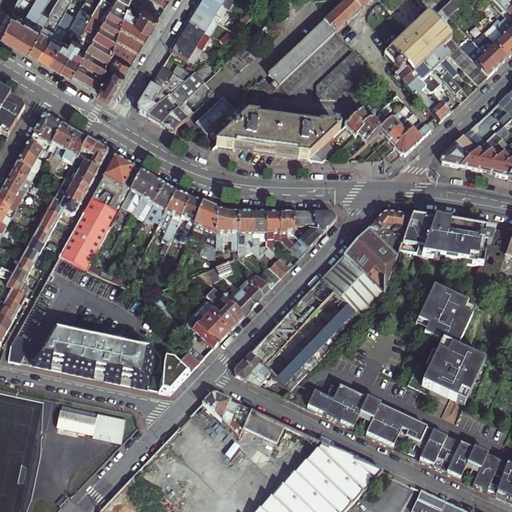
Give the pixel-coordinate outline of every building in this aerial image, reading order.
[(16,0),(16,2),(10,14),(2,31),(19,41),(28,47),(50,12),(43,7),(47,0),(16,0)] [(39,54),(63,13),(71,1),(69,0),(56,0),(50,12),(28,47),(28,48),(36,52),(39,54)] [(108,65),(113,50),(126,13),(130,0),(156,0),(166,6),(168,2),(169,0),(115,0),(109,11),(71,73),(88,83),(99,90),(108,65)] [(198,9),(197,12),(214,22),(222,8),(208,0),(206,0),(202,6),(200,11),(198,9)] [(208,0),(222,8),(227,0),(208,0)] [(281,86),(336,34),(372,0),(348,0),(324,23),(325,24),(269,77),(275,84),(271,88),(275,92),(281,86)] [(486,0),(467,0),(477,10),(487,0),(486,0)] [(486,0),(487,0),(502,17),(505,14),(508,13),(511,18),(511,23),(510,25),(511,26),(511,7),(510,6),(504,0),(486,0)] [(10,14),(16,2),(13,1),(7,13),(10,14)] [(259,13),(267,6),(263,2),(255,9),(259,13)] [(458,9),(451,2),(441,11),(448,19),(458,9)] [(159,17),(136,3),(129,15),(152,29),(153,29),(152,28),(156,22),(159,17)] [(69,72),(71,73),(109,11),(98,4),(84,28),(60,66),(69,72)] [(195,19),(190,26),(189,26),(205,36),(214,22),(197,12),(195,14),(197,15),(195,19)] [(10,14),(7,13),(0,27),(0,30),(2,31),(10,14)] [(50,60),(68,30),(62,27),(68,16),(63,13),(39,54),(47,58),(50,60)] [(129,15),(126,13),(113,50),(133,61),(133,60),(138,52),(139,52),(139,50),(142,45),(145,40),(145,41),(146,39),(151,30),(152,30),(152,29),(129,15)] [(248,24),(255,17),(251,13),(244,20),(248,24)] [(423,68),(433,59),(442,50),(451,42),(428,18),(385,58),(400,74),(396,78),(407,89),(416,80),(413,77),(423,68)] [(239,24),(231,31),(236,35),(242,29),(239,24)] [(73,34),(68,30),(50,60),(57,65),(60,66),(84,28),(79,25),(73,34)] [(205,36),(189,26),(189,27),(190,27),(186,34),(183,38),(182,37),(180,39),(197,50),(205,36)] [(336,34),(281,86),(291,96),(345,44),(336,34)] [(224,46),(231,40),(227,35),(220,42),(224,46)] [(508,62),(494,47),(483,35),(473,45),(484,56),(491,63),(490,64),(497,72),(503,66),(508,62)] [(511,45),(504,37),(503,38),(494,47),(508,62),(511,57),(511,48),(510,46),(511,45)] [(188,63),(197,50),(180,39),(179,42),(180,43),(175,51),(174,53),(173,53),(173,54),(188,63)] [(442,50),(450,58),(479,89),(486,83),(488,80),(474,65),(451,42),(442,50)] [(484,56),(473,45),(470,47),(472,49),(471,51),(479,60),(474,65),(488,80),(494,75),(497,72),(490,64),(491,63),(484,56)] [(201,52),(210,57),(213,53),(204,48),(201,52)] [(249,56),(243,49),(238,55),(244,61),(249,56)] [(133,61),(113,50),(108,65),(117,71),(120,66),(127,70),(129,66),(132,61),(133,62),(133,61)] [(445,63),(450,58),(442,50),(433,59),(452,79),(457,75),(445,63)] [(210,57),(201,52),(198,57),(207,63),(210,57)] [(244,61),(238,55),(231,61),(241,73),(248,65),(244,61)] [(363,64),(367,64),(360,56),(359,57),(358,57),(350,56),(350,63),(343,63),(343,69),(337,69),(337,75),(331,75),(331,81),(325,81),(324,88),(318,87),(317,102),(337,102),(337,96),(343,96),(344,90),(350,90),(350,83),(357,84),(357,77),(363,77),(363,64)] [(452,79),(433,59),(423,68),(431,76),(436,72),(457,94),(459,92),(462,90),(452,79)] [(113,93),(127,70),(120,66),(117,71),(108,65),(99,90),(105,93),(107,95),(113,93)] [(176,67),(173,73),(186,81),(190,75),(176,67)] [(430,95),(435,90),(426,81),(429,78),(431,76),(423,68),(413,77),(416,80),(426,90),(430,95)] [(173,76),(162,70),(157,78),(168,84),(173,76)] [(186,83),(148,119),(158,124),(162,127),(205,86),(195,75),(186,83)] [(148,119),(186,83),(173,76),(168,84),(157,78),(138,109),(137,109),(139,114),(140,114),(145,117),(148,119)] [(426,90),(416,80),(407,89),(423,107),(428,102),(421,95),(426,90)] [(211,92),(205,86),(162,127),(169,131),(174,134),(194,115),(189,110),(193,107),(193,108),(211,92)] [(346,128),(355,138),(356,139),(358,137),(365,131),(363,129),(371,122),(388,106),(393,101),(397,98),(388,88),(383,94),(387,99),(374,112),(369,106),(346,128)] [(0,134),(9,140),(26,109),(25,105),(0,90),(0,134)] [(447,163),(460,166),(498,131),(511,118),(511,90),(499,103),(508,112),(476,141),(472,144),(467,140),(470,137),(466,134),(441,157),(443,162),(447,163)] [(406,108),(397,98),(393,101),(403,111),(406,108)] [(225,121),(231,115),(235,111),(223,99),(196,125),(202,131),(207,137),(209,135),(224,120),(225,121)] [(436,100),(431,100),(428,102),(423,107),(441,125),(443,123),(448,119),(451,116),(436,100)] [(367,146),(379,134),(391,123),(386,118),(393,111),(388,106),(371,122),(363,129),(365,131),(358,137),(362,141),(367,146)] [(387,142),(402,128),(398,124),(410,112),(406,108),(403,111),(391,123),(379,134),(383,138),(387,142)] [(247,119),(250,116),(245,110),(242,113),(238,109),(235,111),(231,115),(225,121),(224,120),(209,135),(215,141),(219,145),(247,119)] [(299,161),(310,162),(331,142),(342,132),(323,129),(322,132),(313,131),(315,115),(270,109),(258,120),(247,119),(219,145),(216,149),(243,153),(243,150),(254,152),(253,153),(277,156),(299,160),(299,161)] [(391,146),(395,150),(422,125),(414,116),(412,118),(414,120),(414,124),(406,132),(402,128),(387,142),(391,146)] [(29,144),(48,154),(62,127),(50,120),(47,118),(43,119),(29,144)] [(406,158),(431,134),(422,125),(395,150),(394,150),(400,156),(401,158),(406,158)] [(56,148),(66,130),(62,127),(48,154),(44,162),(49,161),(56,148)] [(59,149),(69,131),(67,131),(66,130),(56,148),(58,148),(59,149)] [(73,134),(69,131),(59,149),(54,159),(62,163),(63,161),(77,136),(73,134)] [(498,131),(460,166),(474,169),(483,171),(505,151),(503,149),(504,149),(499,144),(505,139),(498,131)] [(476,141),(468,132),(466,134),(470,137),(467,140),(472,144),(476,141)] [(77,136),(63,161),(72,166),(76,159),(78,160),(79,157),(87,142),(82,139),(77,136)] [(503,149),(505,151),(483,171),(492,173),(496,174),(511,159),(511,141),(504,149),(503,149)] [(87,142),(79,157),(86,161),(88,157),(92,159),(98,148),(93,145),(87,142)] [(338,150),(331,142),(310,162),(317,163),(323,164),(338,150)] [(23,155),(42,165),(44,162),(48,154),(29,144),(27,148),(23,155)] [(95,161),(93,165),(90,163),(88,166),(85,164),(82,170),(80,170),(79,172),(95,181),(109,154),(103,151),(98,148),(92,159),(95,161)] [(18,165),(37,175),(42,165),(23,155),(21,159),(18,165)] [(125,164),(115,158),(98,190),(125,206),(131,193),(142,174),(139,172),(125,164)] [(62,163),(54,159),(50,166),(58,170),(60,168),(62,163)] [(504,176),(508,177),(511,173),(511,159),(496,174),(504,176)] [(68,173),(72,166),(63,161),(62,163),(60,168),(68,173)] [(35,178),(37,175),(18,165),(16,168),(12,174),(31,184),(35,178)] [(93,185),(95,181),(79,172),(77,175),(79,176),(75,182),(90,190),(93,185)] [(30,187),(31,184),(12,174),(10,179),(8,183),(27,193),(30,187)] [(148,190),(153,181),(150,179),(142,174),(131,193),(137,197),(128,213),(134,217),(143,201),(145,202),(150,191),(148,190)] [(161,186),(153,181),(148,190),(150,191),(145,202),(143,201),(134,217),(146,224),(155,208),(166,189),(165,188),(161,186)] [(88,194),(90,190),(75,182),(72,189),(70,188),(68,190),(85,199),(88,194)] [(3,192),(21,202),(27,193),(8,183),(5,187),(3,192)] [(58,196),(65,200),(80,208),(83,202),(85,199),(68,190),(63,187),(61,192),(58,196)] [(155,208),(146,224),(150,227),(156,225),(161,227),(166,215),(177,195),(174,193),(166,189),(155,208)] [(125,206),(98,190),(61,257),(90,271),(123,210),(125,206)] [(0,197),(0,202),(12,208),(11,210),(16,213),(21,202),(3,192),(0,197)] [(125,206),(123,210),(128,213),(137,197),(131,193),(125,206)] [(186,199),(177,195),(166,215),(161,227),(159,229),(164,231),(163,234),(167,235),(163,244),(170,247),(173,240),(177,231),(182,220),(190,200),(186,199)] [(64,203),(60,201),(58,205),(62,207),(60,210),(65,213),(73,218),(76,215),(78,211),(80,208),(65,200),(64,203)] [(187,246),(190,240),(203,206),(198,204),(190,200),(182,220),(188,223),(184,234),(180,243),(187,246)] [(12,208),(0,202),(0,213),(7,217),(10,219),(12,220),(12,219),(16,213),(11,210),(12,208)] [(58,205),(55,203),(49,213),(61,220),(63,215),(65,213),(60,210),(62,207),(58,205)] [(211,209),(203,206),(190,240),(201,244),(204,237),(210,240),(207,247),(216,251),(216,211),(211,209)] [(216,251),(222,252),(222,243),(222,239),(220,239),(221,235),(235,236),(235,239),(233,239),(233,244),(233,252),(239,252),(239,248),(239,215),(235,215),(228,215),(224,213),(217,211),(216,211),(216,251)] [(0,225),(2,227),(7,229),(7,228),(12,220),(10,219),(7,217),(0,213),(0,225)] [(61,220),(49,213),(44,221),(57,228),(60,222),(61,220)] [(248,215),(239,215),(239,248),(239,252),(238,260),(253,254),(253,237),(255,237),(255,227),(252,227),(252,215),(248,215)] [(267,244),(267,215),(262,215),(252,215),(252,227),(255,227),(255,237),(253,237),(253,254),(258,260),(264,254),(271,260),(275,256),(273,253),(267,248),(265,250),(260,252),(260,243),(267,244)] [(280,237),(280,215),(277,215),(267,215),(267,244),(267,248),(273,253),(276,250),(272,246),(272,242),(273,237),(280,237)] [(304,245),(300,241),(300,240),(295,246),(289,240),(288,239),(288,236),(295,236),(295,234),(295,215),(291,215),(280,215),(280,237),(280,242),(294,256),(304,245)] [(313,215),(295,215),(295,234),(296,235),(298,234),(300,236),(302,227),(313,227),(302,238),(300,241),(304,245),(310,251),(337,222),(333,215),(316,215),(313,215)] [(391,217),(383,217),(369,231),(398,258),(398,257),(405,238),(411,220),(397,218),(391,217)] [(511,235),(466,229),(411,220),(405,238),(398,257),(486,270),(490,257),(506,260),(511,244),(511,235)] [(57,228),(44,221),(39,231),(51,238),(54,233),(57,228)] [(50,241),(51,238),(39,231),(34,240),(46,247),(50,241)] [(173,240),(180,243),(184,234),(177,231),(173,240)] [(357,244),(344,258),(385,296),(386,296),(398,258),(369,231),(357,244)] [(220,239),(222,239),(222,243),(233,244),(233,239),(235,239),(235,236),(221,235),(220,239)] [(210,240),(204,237),(201,244),(207,247),(210,240)] [(46,247),(34,240),(33,242),(29,250),(41,257),(45,250),(46,247)] [(304,245),(294,256),(300,261),(310,251),(304,245)] [(40,259),(41,257),(29,250),(24,259),(36,266),(40,259)] [(335,267),(252,355),(265,368),(334,296),(346,307),(277,379),(291,393),(298,386),(385,296),(344,258),(335,267)] [(35,268),(36,266),(24,259),(19,268),(31,275),(35,268)] [(269,271),(280,281),(290,271),(287,267),(279,260),(269,271)] [(233,272),(230,264),(216,270),(220,278),(233,272)] [(14,278),(26,285),(29,278),(31,275),(19,268),(14,278)] [(280,281),(269,271),(269,270),(259,280),(271,291),(280,281)] [(239,291),(242,293),(230,305),(245,318),(257,305),(271,291),(259,280),(256,277),(249,285),(247,283),(239,291)] [(13,290),(20,294),(24,287),(26,285),(14,278),(10,284),(8,287),(13,290)] [(10,284),(6,282),(1,290),(5,293),(8,287),(10,284)] [(5,293),(3,297),(23,308),(26,302),(28,298),(20,294),(13,290),(8,287),(5,293)] [(215,305),(222,297),(214,289),(207,297),(215,305)] [(473,306),(437,289),(417,332),(445,345),(425,388),(468,409),(488,365),(459,352),(475,319),(468,316),(473,306)] [(21,311),(23,308),(3,297),(0,302),(0,307),(3,309),(18,317),(21,311)] [(212,316),(230,334),(239,324),(245,318),(230,305),(222,297),(215,305),(213,307),(217,310),(221,306),(227,311),(220,318),(215,312),(212,316)] [(199,314),(206,321),(212,316),(215,312),(208,305),(199,314)] [(16,320),(18,317),(3,309),(0,313),(0,317),(13,325),(16,320)] [(222,342),(230,334),(212,316),(206,321),(199,314),(187,326),(213,351),(222,342)] [(12,328),(13,325),(0,317),(0,329),(8,334),(12,328)] [(0,329),(0,344),(4,343),(6,338),(8,334),(0,329)] [(33,366),(32,368),(50,372),(51,371),(61,373),(61,374),(93,381),(98,382),(103,383),(120,387),(120,386),(130,388),(130,389),(142,392),(146,393),(154,356),(128,350),(128,346),(113,343),(113,347),(83,341),(84,337),(69,334),(69,338),(50,334),(39,354),(36,353),(30,365),(33,366)] [(12,347),(8,363),(20,366),(28,349),(31,342),(18,336),(12,347)] [(190,348),(185,353),(187,355),(199,366),(201,364),(204,361),(190,348)] [(171,352),(167,351),(161,381),(153,379),(150,391),(158,393),(158,394),(169,397),(190,375),(180,363),(171,352)] [(195,370),(199,366),(187,355),(180,363),(190,375),(195,370)] [(252,355),(235,372),(236,378),(249,384),(259,388),(264,383),(265,384),(267,382),(270,384),(276,378),(265,368),(252,355)] [(298,386),(291,393),(285,400),(296,405),(307,410),(314,394),(298,386)] [(307,410),(497,499),(508,467),(488,458),(489,456),(477,450),(476,452),(367,402),(368,400),(355,394),(354,396),(335,386),(328,400),(314,394),(307,410)] [(204,404),(240,440),(245,429),(253,413),(217,396),(214,396),(211,396),(204,404)] [(55,429),(121,443),(126,420),(60,406),(55,429)] [(285,427),(281,426),(253,413),(245,429),(277,445),(285,427)] [(328,447),(323,445),(257,511),(346,511),(384,474),(328,447)] [(511,463),(510,463),(508,467),(497,499),(511,505),(511,463)] [(426,493),(424,492),(414,511),(466,511),(460,509),(426,493)]
